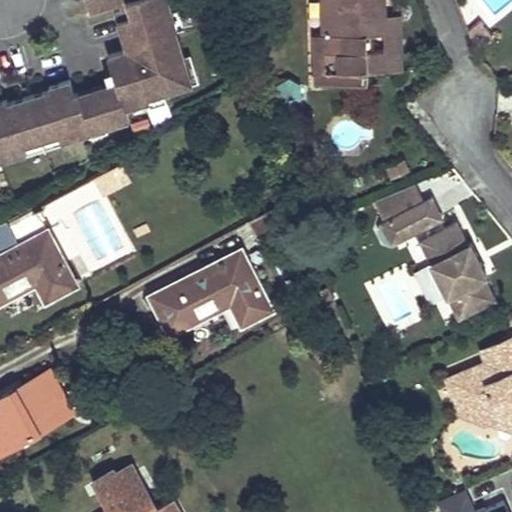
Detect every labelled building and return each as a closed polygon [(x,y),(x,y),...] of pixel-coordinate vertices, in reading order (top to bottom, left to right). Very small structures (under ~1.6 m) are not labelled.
[(84,0),(88,13),(119,4),(121,11),(114,13),(125,49),(106,55),(111,71),(116,87),(79,98),(77,92),(72,93),(68,79),(47,85),(48,89),(6,102),(5,98),(0,99),(0,158),(26,151),(23,144),(40,139),(57,134),(60,142),(89,132),(87,126),(101,122),(102,127),(128,119),(124,108),(149,100),(148,97),(161,93),(188,85),(180,59),(184,58),(175,28),(172,29),(167,14),(172,13),(167,0),(84,0)] [(320,0),(321,31),(316,31),(317,81),(370,80),(369,69),(402,67),(401,47),(369,49),(367,33),(386,32),(386,13),(385,0),(320,0)] [(172,13),(167,14),(172,29),(175,28),(181,26),(176,11),(172,13)] [(400,13),(386,13),(386,32),(367,33),(369,49),(401,47),(400,13)] [(478,21),(468,29),(477,40),(486,32),(478,21)] [(184,58),(180,59),(188,85),(197,82),(189,56),(184,58)] [(107,82),(77,92),(79,98),(116,87),(111,71),(104,73),(107,82)] [(161,93),(148,97),(149,100),(150,106),(164,102),(161,93)] [(101,122),(87,126),(89,132),(90,136),(103,132),(102,127),(101,122)] [(57,134),(40,139),(43,147),(60,142),(57,134)] [(40,139),(23,144),(26,151),(43,147),(40,139)] [(404,158),(389,165),(394,176),(408,168),(404,158)] [(417,180),(389,192),(398,210),(425,197),(417,180)] [(389,192),(375,198),(384,216),(394,212),(398,210),(389,192)] [(398,210),(394,212),(404,233),(417,227),(459,314),(495,297),(457,219),(445,224),(440,216),(443,214),(433,193),(425,197),(398,210)] [(288,198),(281,201),(293,225),(299,222),(288,198)] [(281,201),(252,217),(264,240),(293,225),(281,201)] [(36,206),(5,222),(18,246),(0,255),(0,300),(38,280),(47,298),(76,283),(36,206)] [(382,217),(392,239),(404,233),(394,212),(384,216),(382,217)] [(242,247),(151,293),(170,330),(232,300),(243,320),(271,306),(242,247)] [(511,335),(482,349),(487,360),(447,377),(463,411),(485,420),(502,412),(511,415),(511,335)] [(49,370),(43,373),(46,379),(54,394),(60,391),(49,370)] [(43,373),(13,390),(16,395),(46,379),(43,373)] [(13,390),(0,396),(0,421),(5,430),(0,432),(0,451),(54,421),(43,400),(54,394),(46,379),(16,395),(13,390)] [(43,400),(54,421),(72,412),(60,391),(54,394),(43,400)] [(511,430),(511,415),(502,412),(485,420),(511,430)] [(112,465),(92,477),(104,499),(106,497),(113,509),(114,511),(182,511),(173,495),(157,505),(132,459),(114,469),(112,465)] [(477,510),(466,485),(438,497),(444,511),(510,511),(505,498),(477,510)]
